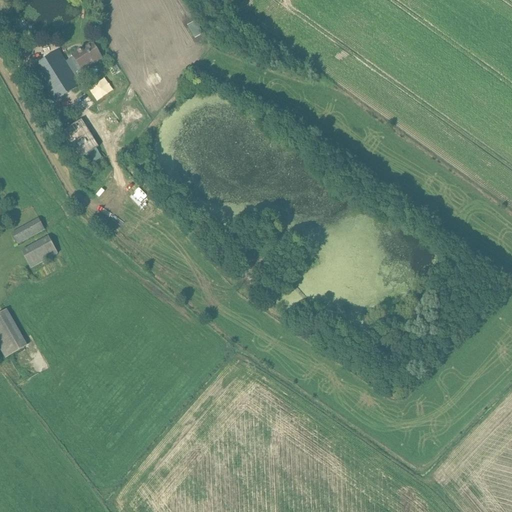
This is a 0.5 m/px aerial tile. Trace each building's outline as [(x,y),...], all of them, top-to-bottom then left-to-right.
[(101,57),(98,52),(93,44),(83,50),(82,50),(81,49),(79,50),(78,52),(78,53),(73,56),(74,57),(65,62),(58,51),(32,68),(54,102),(80,86),(71,72),(80,67),(82,70),(101,57)] [(99,147),(82,120),(59,134),(77,161),(86,156),(91,165),(102,158),(97,149),(99,147)] [(38,218),(10,233),(16,245),(44,230),(38,218)] [(48,237),(22,252),(31,269),(58,254),(48,237)] [(24,348),(3,312),(0,313),(0,348),(5,358),(24,348)]
